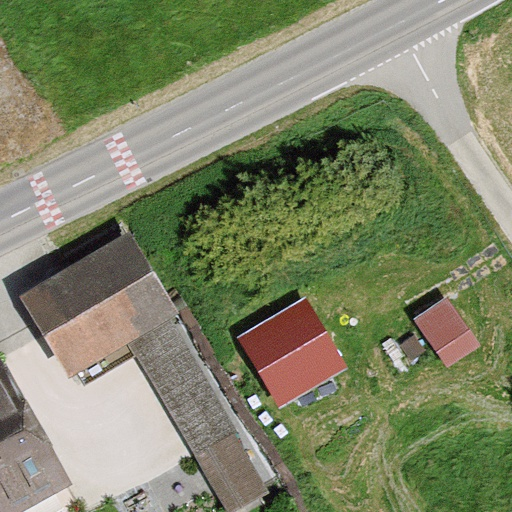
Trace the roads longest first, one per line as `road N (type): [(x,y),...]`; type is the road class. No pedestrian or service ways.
road 1 (secondary): [(0,223),(443,0)]
road 2 (track): [(396,29),(511,202)]
